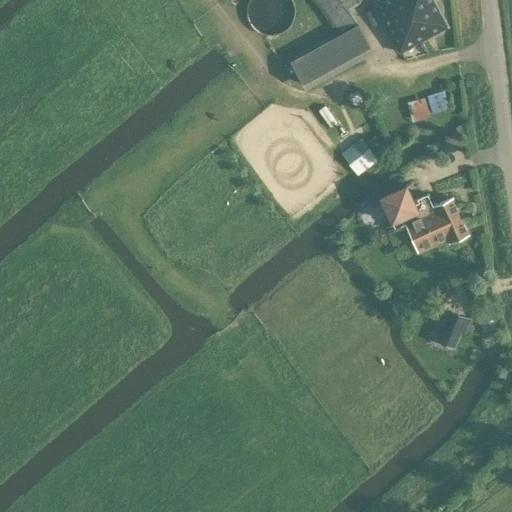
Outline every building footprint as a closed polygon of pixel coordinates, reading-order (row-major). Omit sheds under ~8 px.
[(299,24),(299,22),(299,20),(298,18),(298,16),(297,14),(297,12),(296,10),(295,9),(293,7),(292,6),(291,4),(288,2),(286,1),(284,0),(283,0),(266,0),(265,0),(262,2),(260,3),(259,5),(257,6),(256,8),(255,9),(254,11),(253,13),(252,14),(252,16),(252,18),(251,20),(251,23),(251,25),(252,27),(252,29),(253,30),(253,32),(254,34),(255,36),(256,37),(259,40),(262,42),(266,44),(269,45),(271,46),(275,46),(277,46),(279,46),(283,45),(285,44),(286,43),(288,42),(290,41),(291,40),(293,38),(294,37),(295,35),(296,33),(297,32),(298,30),(298,28),(298,26),(299,24)] [(310,0),(341,46),(360,32),(353,21),(381,1),(380,0),(310,0)] [(433,0),(402,0),(375,15),(402,64),(453,36),(433,0)] [(333,55),(321,33),(286,52),(298,75),(333,55)] [(450,87),(414,98),(419,112),(454,102),(450,87)] [(374,96),(381,115),(394,111),(387,91),(374,96)] [(456,162),(469,156),(463,143),(450,149),(456,162)] [(380,169),(365,149),(345,165),(360,185),(380,169)] [(479,245),(462,209),(444,218),(439,206),(405,222),(425,264),(456,249),(458,255),(479,245)] [(497,330),(494,320),(491,313),(478,318),(480,325),(484,334),(497,330)] [(458,359),(465,343),(469,344),(475,330),(472,328),(453,320),(439,350),(458,359)]
